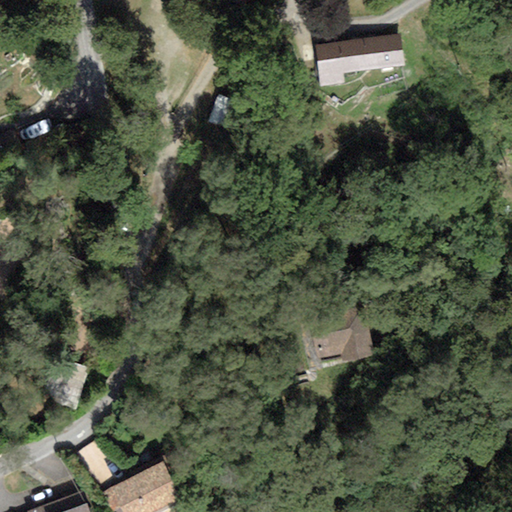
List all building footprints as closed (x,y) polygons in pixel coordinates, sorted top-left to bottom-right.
[(404,33),(314,43),(318,82),(408,71),(404,33)] [(242,103),(217,94),(207,121),(231,131),(242,103)] [(361,306),(303,321),(316,371),(374,356),(361,306)] [(160,463),(102,491),(112,511),(119,509),(120,511),(157,511),(179,501),(160,463)] [(26,511),(88,511),(87,508),(92,507),(84,492),(27,511),(26,511)]
